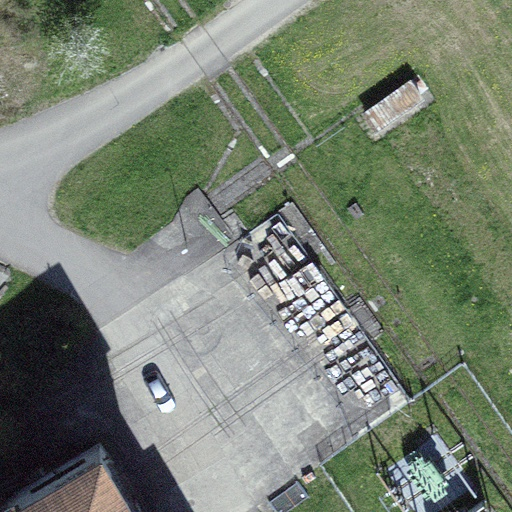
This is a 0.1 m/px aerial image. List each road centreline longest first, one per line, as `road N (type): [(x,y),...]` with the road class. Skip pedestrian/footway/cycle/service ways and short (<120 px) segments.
road 1 (unclassified): [(224,511),(123,346),(55,287),(0,259)]
road 2 (unclassified): [(252,0),(53,139),(0,153)]
